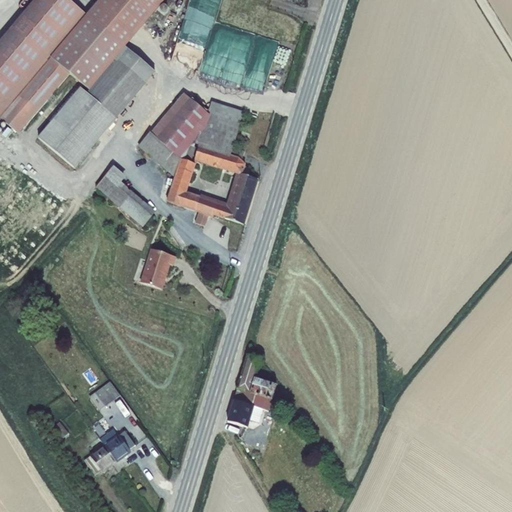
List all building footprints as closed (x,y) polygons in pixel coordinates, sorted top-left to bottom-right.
[(167,0),(100,0),(87,16),(67,0),(36,0),(0,42),(0,121),(19,136),(68,77),(89,93),(87,96),(81,90),(37,140),(74,171),(156,74),(126,49),(167,0)] [(246,166),(239,160),(232,157),(245,114),(212,103),(208,115),(184,95),(138,148),(175,180),(167,204),(196,214),(199,215),(195,225),(206,228),(209,218),(213,220),(214,218),(245,227),(259,181),(249,178),(250,173),(245,169),(246,167),(246,166)] [(126,179),(113,168),(96,190),(143,230),(156,214),(122,185),(126,179)] [(177,259),(151,250),(140,285),(162,292),(170,267),(174,268),(177,259)] [(260,358),(249,355),(235,399),(255,405),(255,406),(263,409),(269,411),(277,383),(255,376),(260,358)] [(121,396),(110,381),(89,397),(100,411),(121,396)] [(251,420),(255,406),(255,405),(235,399),(227,422),(248,429),(251,420)] [(255,406),(251,420),(259,423),(263,409),(255,406)] [(69,434),(60,422),(48,431),(57,443),(69,434)] [(104,445),(118,435),(113,429),(100,439),(104,445)] [(118,435),(104,445),(117,463),(131,452),(129,450),(135,445),(125,431),(118,436),(118,435)] [(103,473),(117,463),(104,445),(89,455),(90,456),(84,460),(94,475),(101,471),(103,473)]
